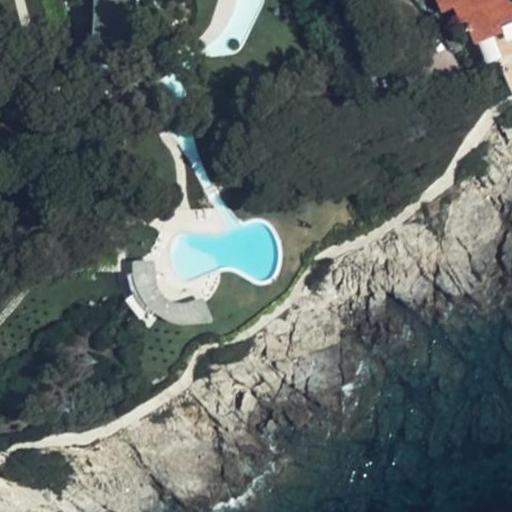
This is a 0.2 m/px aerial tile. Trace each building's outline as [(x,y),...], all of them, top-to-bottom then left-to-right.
[(92,0),(93,5),(93,24),(95,24),(95,52),(134,54),(137,6),(136,0),(92,0)] [(511,95),(511,0),(436,0),(442,12),(453,7),(463,32),(468,30),(478,56),(483,63),(487,65),(498,62),(511,96),(511,95)] [(511,134),(511,117),(509,112),(501,116),(497,122),(504,135),(506,133),(507,137),(511,134)] [(145,305),(158,316),(171,322),(186,325),(208,322),(211,318),(204,303),(190,303),(177,301),(165,292),(158,284),(151,262),(147,262),(132,263),(130,267),(132,280),(145,305)] [(337,289),(327,291),(329,300),(339,298),(337,289)]
